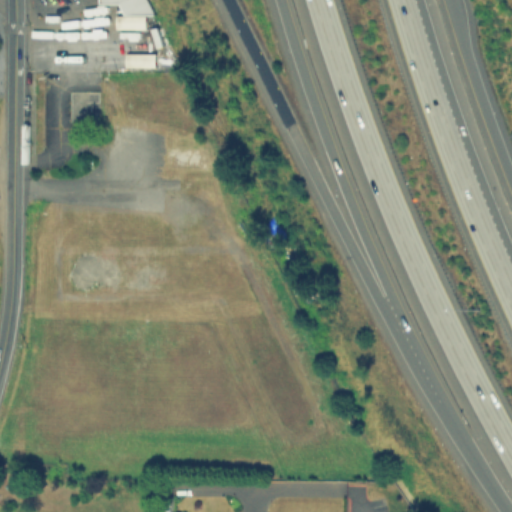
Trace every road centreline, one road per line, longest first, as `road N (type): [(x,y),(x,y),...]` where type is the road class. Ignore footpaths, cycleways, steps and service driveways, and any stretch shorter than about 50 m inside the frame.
road 1 (motorway): [(322,0),(438,300),(511,443)]
road 2 (motorway): [(511,309),(439,136),(394,0)]
road 3 (motorway): [(278,0),(336,171),(388,292)]
road 4 (motorway): [(511,186),(448,0)]
road 5 (motorway): [(227,0),(304,158)]
road 6 (residential): [(174,487),(334,488)]
road 7 (motorway): [(304,158),(388,292)]
road 8 (tertiary): [(12,160),(7,318)]
